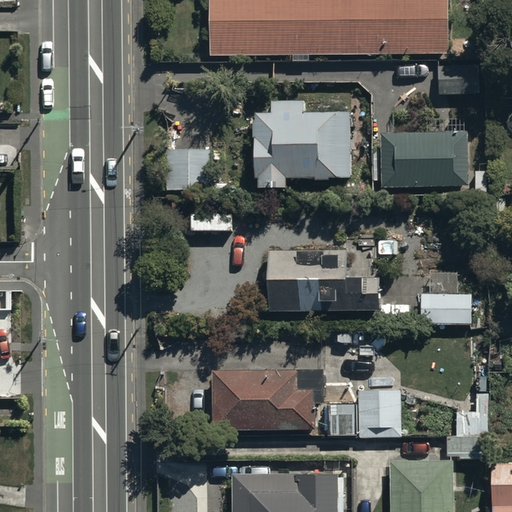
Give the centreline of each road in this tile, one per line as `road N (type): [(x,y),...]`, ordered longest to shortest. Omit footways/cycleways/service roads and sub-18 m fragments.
road 1 (secondary): [(97,264),(95,0)]
road 2 (secondary): [(100,511),(97,264)]
